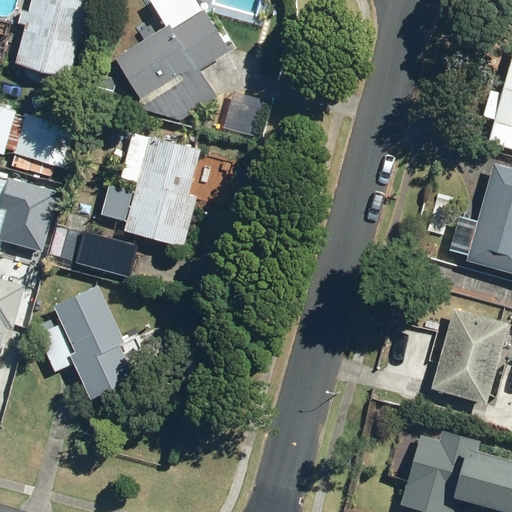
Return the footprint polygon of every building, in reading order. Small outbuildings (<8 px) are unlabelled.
[(26,27),(17,65),(72,78),(91,0),(34,0),(31,13),(23,12),(20,25),(26,27)] [(169,28),(117,60),(141,100),(140,109),(182,122),(218,98),(202,72),(231,53),(196,0),(157,0),(153,3),(169,28)] [(511,65),(503,96),(492,92),(484,118),(496,121),(490,144),(511,150),(511,65)] [(266,101),(235,93),(225,129),(256,138),(266,101)] [(0,107),(0,155),(5,156),(7,150),(15,152),(15,154),(17,155),(13,167),(41,175),(44,164),(66,170),(77,129),(27,115),(26,118),(17,115),(18,112),(0,107)] [(151,140),(134,135),(123,180),(139,184),(136,193),(111,187),(103,217),(128,223),(126,233),(185,249),(198,198),(190,196),(202,151),(151,138),(151,140)] [(511,169),(495,165),(468,263),(511,275),(511,169)] [(58,195),(11,182),(0,221),(0,237),(44,249),(58,195)] [(125,240),(80,228),(70,264),(115,276),(125,240)] [(27,287),(0,279),(0,356),(8,329),(14,331),(27,287)] [(99,288),(55,308),(63,325),(39,336),(56,373),(75,364),(93,402),(137,381),(121,347),(126,344),(99,288)] [(510,323),(454,308),(432,388),(487,404),(510,323)] [(440,441),(421,435),(401,504),(428,511),(451,511),(456,498),(507,511),(511,511),(511,460),(478,451),(480,442),(443,431),(440,441)]
